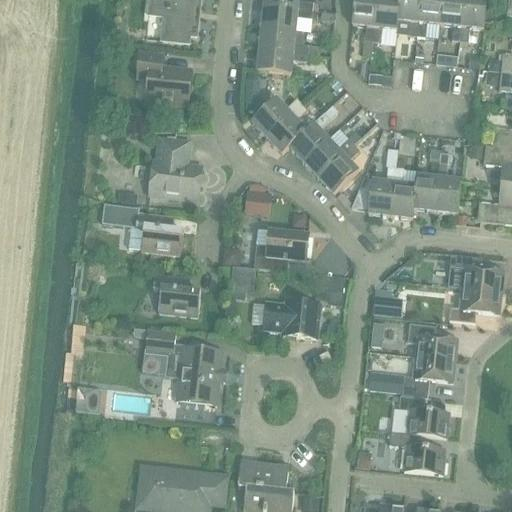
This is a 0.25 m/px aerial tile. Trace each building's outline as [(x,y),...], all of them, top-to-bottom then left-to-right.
[(162,44),(169,45),(189,47),(189,39),(196,40),(197,28),(199,11),(200,0),(150,0),(148,18),(164,20),(162,44)] [(299,0),(264,0),(263,9),(312,15),(313,6),(299,5),(299,0)] [(355,0),(352,29),(366,31),(365,45),(373,46),(377,0),(355,0)] [(399,0),(377,0),(373,46),(381,47),(383,33),(397,34),(398,24),(397,24),(399,0)] [(409,40),(417,41),(421,0),(399,0),(397,24),(398,24),(410,26),(409,40)] [(442,0),(421,0),(417,41),(425,42),(427,27),(440,29),(442,0)] [(464,0),(442,0),(440,29),(453,30),(451,44),(460,45),(464,0)] [(487,0),(464,0),(460,45),(468,46),(470,32),(483,33),(487,0)] [(261,31),(296,35),(297,21),(312,23),(312,15),(263,9),(261,31)] [(321,15),(320,23),(332,25),(333,17),(321,15)] [(259,52),(308,57),(315,58),(318,59),(319,50),(295,48),(296,35),(261,31),(259,52)] [(158,48),(157,55),(182,58),(183,50),(158,48)] [(293,64),(307,66),(314,66),(315,58),(308,57),(259,52),(257,74),(291,78),(293,64)] [(146,103),(169,105),(189,108),(192,76),(162,73),(163,59),(139,56),(137,82),(148,83),(146,103)] [(416,56),(415,65),(423,66),(424,57),(416,56)] [(511,59),(503,58),(501,76),(511,77),(511,59)] [(447,60),(446,70),(447,70),(456,71),(457,71),(458,61),(447,60)] [(471,60),(469,72),(479,73),(481,61),(471,60)] [(511,77),(501,76),(499,95),(511,96),(511,77)] [(334,81),(329,86),(335,93),(341,88),(334,81)] [(245,96),(244,106),(257,107),(258,97),(245,96)] [(251,126),(266,142),(302,108),(297,102),(286,112),(277,102),(251,126)] [(302,108),(266,142),(282,158),(289,151),(288,151),(307,134),(306,133),(298,124),(308,114),(302,108)] [(288,151),(289,151),(303,167),(329,142),(320,133),(330,123),(324,117),(314,127),(314,126),(306,133),(307,134),(288,151)] [(458,122),(453,154),(470,157),(475,125),(458,122)] [(511,134),(494,133),(492,150),(492,151),(511,153),(511,134)] [(303,167),(318,182),(354,148),(348,142),(338,152),(329,142),(303,167)] [(190,147),(170,144),(160,143),(157,166),(154,165),(150,199),(197,205),(202,171),(183,169),(183,161),(186,162),(188,160),(190,147)] [(318,182),(333,198),(359,174),(349,164),(360,154),(354,148),(318,182)] [(503,171),(500,190),(511,191),(511,153),(492,151),(492,150),(485,150),(483,169),(503,171)] [(398,170),(406,171),(407,158),(399,157),(398,170)] [(441,157),(440,167),(448,168),(449,158),(441,157)] [(434,216),(440,167),(432,166),(430,180),(416,179),(415,188),(416,188),(413,213),(414,213),(434,216)] [(448,168),(440,167),(434,216),(456,218),(460,183),(446,182),(448,168)] [(368,218),(390,221),(396,172),(387,171),(386,185),(372,184),(369,215),(368,218)] [(396,172),(390,221),(412,223),(414,213),(413,213),(416,188),(415,188),(402,187),(404,173),(396,172)] [(365,183),(352,213),(369,215),(372,184),(365,183)] [(511,191),(500,190),(498,209),(479,207),(477,226),(511,229),(511,191)] [(247,196),(245,216),(269,219),(271,199),(247,196)] [(105,210),(102,228),(131,232),(129,252),(142,254),(141,255),(161,258),(180,260),(183,235),(171,234),(172,222),(163,221),(144,218),(138,218),(138,214),(105,210)] [(306,266),(309,238),(269,234),(267,250),(256,248),(254,272),(279,275),(280,263),(306,266)] [(464,272),(462,293),(501,297),(504,275),(481,273),(482,262),(456,259),(455,271),(464,272)] [(233,272),(230,303),(244,305),(245,294),(253,294),(255,274),(233,272)] [(201,296),(188,295),(189,283),(155,279),(153,294),(161,294),(158,317),(198,321),(201,296)] [(321,281),(319,297),(331,298),(331,306),(342,307),(345,283),(321,281)] [(501,297),(462,293),(460,313),(450,312),(449,324),(475,327),(476,316),(499,318),(501,297)] [(317,343),(320,309),(286,305),(286,309),(266,307),(263,333),(283,335),(283,339),(317,343)] [(329,329),(328,337),(340,338),(341,321),(332,320),(331,329),(329,329)] [(416,361),(455,365),(457,344),(434,341),(435,330),(409,328),(407,347),(417,348),(416,361)] [(133,333),(133,340),(147,342),(148,335),(133,333)] [(187,353),(174,351),(176,338),(148,335),(147,342),(145,358),(168,360),(165,381),(178,382),(176,406),(216,410),(222,356),(187,352),(187,353)] [(66,356),(64,386),(73,386),(76,357),(66,356)] [(453,387),(455,365),(416,361),(413,381),(404,380),(402,392),(428,395),(429,384),(453,387)] [(388,379),(386,397),(402,398),(402,392),(404,380),(388,379)] [(410,414),(407,438),(421,439),(447,442),(449,418),(423,415),(425,402),(400,400),(398,413),(410,414)] [(419,451),(421,439),(407,438),(390,436),(389,449),(406,451),(403,475),(443,479),(445,454),(419,451)] [(385,454),(385,437),(371,437),(371,454),(385,454)] [(241,466),(238,490),(246,491),(244,509),(261,511),(262,511),(292,511),(294,495),(286,495),(288,475),(264,472),(264,468),(241,466)] [(224,510),(227,481),(142,471),(138,507),(178,511),(209,511),(210,508),(224,510)]
